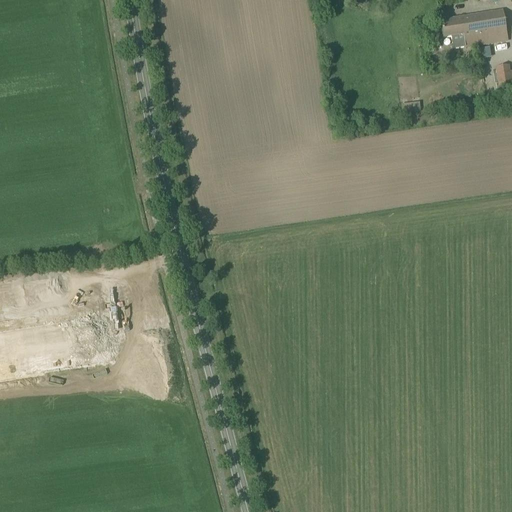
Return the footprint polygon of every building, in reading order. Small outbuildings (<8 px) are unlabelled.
[(480,45),(507,41),(503,12),(476,17),(480,45)] [(480,45),(476,17),(441,22),(442,30),(443,38),(451,37),(453,50),(480,45)] [(496,68),(500,93),(511,91),(508,66),(496,68)] [(420,112),(419,104),(400,105),(401,114),(420,112)] [(62,276),(0,283),(0,321),(67,313),(62,276)] [(108,317),(0,329),(0,378),(116,365),(115,353),(120,353),(117,331),(110,332),(108,317)]
